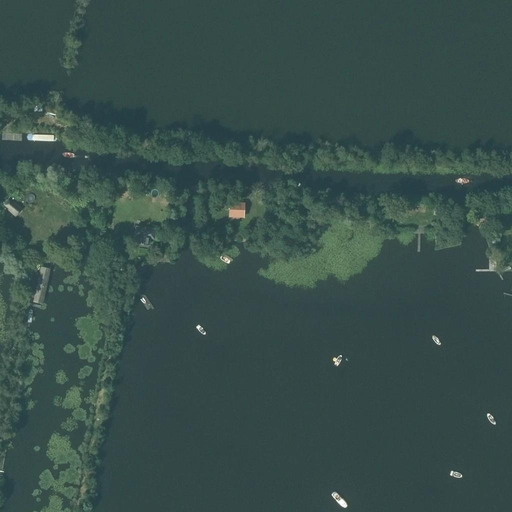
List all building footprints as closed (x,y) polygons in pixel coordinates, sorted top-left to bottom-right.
[(14,202),(13,203),(9,200),(4,206),(8,209),(7,210),(15,217),(22,209),(14,202)] [(244,217),(244,206),(230,205),(230,217),(244,217)] [(154,240),(155,230),(137,228),(135,237),(140,238),(139,244),(149,245),(150,239),(154,240)] [(494,243),(501,241),(499,233),(491,235),(494,243)] [(51,268),(41,266),(33,302),(43,304),(51,268)]
